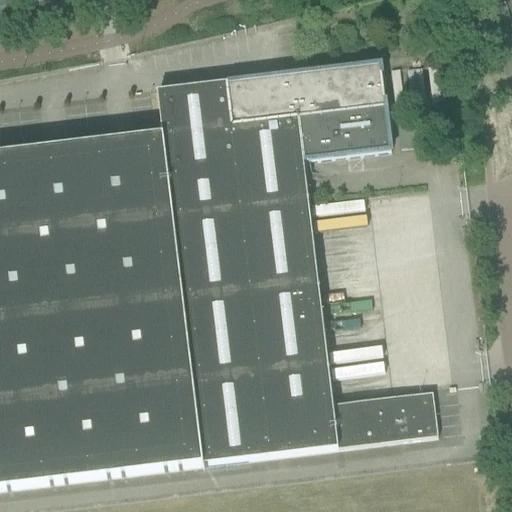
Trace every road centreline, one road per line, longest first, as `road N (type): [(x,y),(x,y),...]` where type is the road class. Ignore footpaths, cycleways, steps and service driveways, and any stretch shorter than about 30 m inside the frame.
road 1 (unknown): [(510,352),(482,353),(452,318),(442,208),(453,199),(493,211)]
road 2 (unclassified): [(511,197),(493,211),(511,365)]
